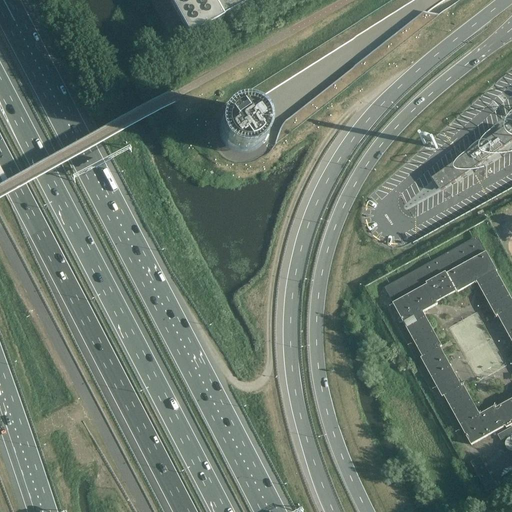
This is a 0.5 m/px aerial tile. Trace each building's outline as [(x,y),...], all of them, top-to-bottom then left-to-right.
[(169,0),(189,35),(252,0),(169,0)] [(267,92),(412,0),(394,0),(261,83),(267,92)] [(423,12),(287,121),(294,129),(439,15),(431,14),(423,12)] [(260,116),(258,115),(257,114),(255,112),(254,112),(253,111),(251,110),(248,109),(246,109),(245,109),(242,109),(240,109),(238,109),(236,110),(234,110),(232,111),(230,112),(228,114),(227,115),(226,116),(225,118),(224,119),(223,121),(222,123),(221,124),(221,125),(221,126),(220,128),(220,130),(220,132),(220,133),(221,135),(221,136),(221,138),(222,139),(222,140),(223,143),(225,144),(226,146),(227,147),(229,149),(230,150),(232,151),(233,151),(235,152),(237,153),(240,153),(242,154),(245,153),(247,153),(249,153),(252,152),(254,151),(254,150),(255,150),(257,149),(258,147),(260,146),(260,145),(261,144),(262,143),(262,142),(263,140),(263,139),(264,138),(264,137),(265,136),(265,134),(265,132),(265,130),(265,128),(265,127),(264,125),(264,124),(263,122),(263,121),(262,120),(263,119),(263,118),(262,117),(261,116),(260,116)] [(441,191),(511,141),(511,137),(506,129),(477,149),(477,150),(433,180),(441,191)] [(465,178),(452,184),(455,190),(461,187),(463,190),(469,187),(465,178)] [(472,445),(506,426),(507,428),(511,425),(511,299),(497,272),(497,271),(487,252),(447,274),(446,273),(427,283),(428,285),(393,304),(423,358),(421,359),(443,397),(444,396),(472,445)] [(497,487),(477,451),(468,456),(487,492),(497,487)]
